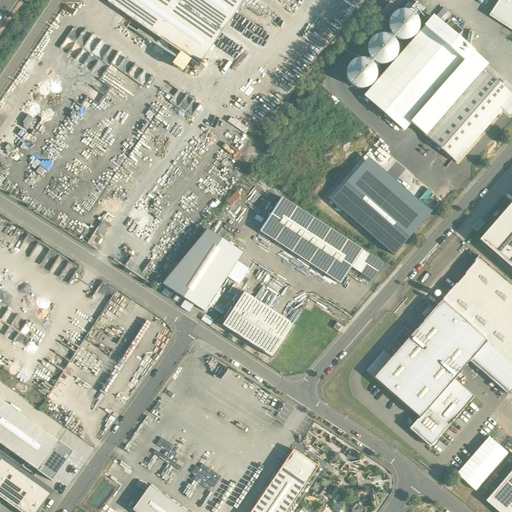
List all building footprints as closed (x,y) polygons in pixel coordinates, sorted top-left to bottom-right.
[(243,0),(108,0),(107,2),(198,66),(243,0)] [(511,0),(500,0),(490,16),(511,30),(511,0)] [(424,9),(416,2),(408,11),(411,13),(413,14),(413,15),(414,16),(415,17),(416,18),(424,9)] [(417,31),(418,25),(417,20),(413,15),(413,14),(408,11),(403,10),(397,12),(392,15),(389,20),(388,26),(389,31),(392,36),(397,39),(403,41),(409,39),(414,36),(417,31)] [(444,27),(433,17),(423,29),(365,96),(403,130),(410,122),(472,51),(456,38),(444,27)] [(139,29),(123,18),(119,25),(134,35),(139,29)] [(461,32),(449,21),(444,27),(456,38),(461,32)] [(396,55),(397,49),(396,43),(393,39),(388,35),(382,34),(376,36),(371,39),(368,44),(366,50),(368,56),(371,61),(376,64),(382,65),(388,64),(393,60),(396,55)] [(472,51),(410,122),(425,136),(483,69),(487,65),(473,53),(473,52),(472,51)] [(375,80),(376,74),(375,68),(371,63),(366,60),(360,59),(355,60),(350,63),(346,68),(345,74),(347,80),(350,85),(355,88),(361,89),(367,88),(372,85),(375,80)] [(195,66),(189,61),(184,68),(191,72),(195,66)] [(425,136),(456,163),(511,98),(511,94),(483,69),(425,136)] [(370,162),(334,203),(394,255),(430,214),(370,162)] [(362,251),(281,198),(259,231),(340,284),(351,267),(362,251)] [(511,511),(511,198),(478,239),(511,268),(511,468),(484,500),(497,511),(511,511)] [(241,252),(204,229),(158,283),(202,310),(241,252)] [(383,264),(362,251),(351,267),(372,281),(383,264)] [(479,257),(465,273),(465,274),(465,275),(456,285),(455,284),(442,299),(442,300),(441,302),(486,341),(486,342),(511,365),(511,284),(480,257),(479,257)] [(294,325),(243,292),(222,326),(272,358),(294,325)] [(390,359),(374,377),(374,378),(419,418),(420,418),(428,409),(454,379),(462,370),(461,369),(468,362),(469,362),(469,361),(486,342),(486,341),(441,302),(440,302),(390,359)] [(341,325),(337,322),(333,328),(337,331),(341,325)] [(403,331),(394,340),(399,344),(407,335),(403,331)] [(511,365),(486,342),(469,361),(507,395),(508,395),(508,394),(511,389),(511,365)] [(367,371),(374,377),(390,359),(383,353),(367,371)] [(454,379),(428,409),(448,426),(449,424),(450,424),(473,397),(473,396),(454,379)] [(73,452),(0,399),(0,444),(52,482),(73,452)] [(428,409),(420,418),(419,418),(418,420),(417,420),(409,429),(429,447),(430,447),(448,427),(448,426),(428,409)] [(509,453),(487,436),(455,473),(475,490),(509,453)] [(293,450),(252,511),(288,511),(318,467),(293,450)] [(38,511),(49,496),(0,462),(0,499),(18,511),(38,511)] [(184,511),(146,486),(129,509),(133,511),(184,511)]
